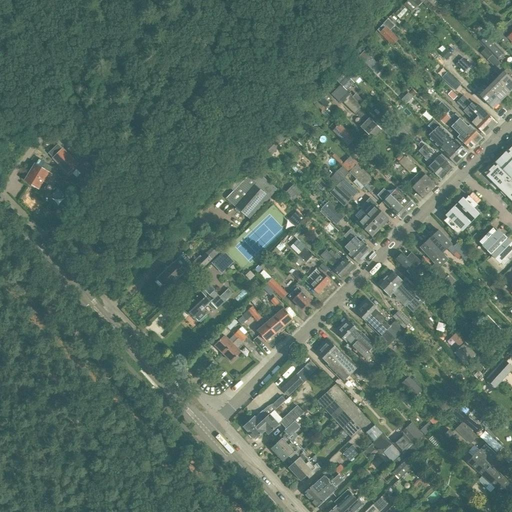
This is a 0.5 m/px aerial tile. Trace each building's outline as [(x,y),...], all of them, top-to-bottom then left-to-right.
[(411,0),(406,0),(403,4),(411,12),(417,5),(411,0)] [(391,16),(385,23),(398,36),(402,33),(398,28),(400,26),(391,16)] [(386,26),(379,33),(387,41),(390,38),(394,34),(386,26)] [(499,61),(505,54),(485,34),(478,40),(492,55),(499,61)] [(452,54),(446,49),(435,60),(443,67),(448,62),(446,60),(452,54)] [(491,55),(485,49),(480,53),(496,68),(501,63),(498,61),(499,61),(492,55),(491,55)] [(364,51),(358,57),(370,69),(376,63),(364,51)] [(360,73),(367,67),(357,57),(350,64),(360,73)] [(465,73),(468,69),(460,61),(456,65),(465,73)] [(339,69),(353,83),(359,77),(345,63),(340,68),(339,69)] [(354,83),(353,83),(339,69),(332,77),(339,83),(347,91),(354,83)] [(492,75),(496,79),(509,93),(511,90),(511,80),(503,72),(500,76),(495,71),(492,75)] [(455,88),(459,83),(448,72),(443,77),(455,88)] [(501,101),(509,93),(496,79),(488,88),(501,101)] [(493,109),(501,101),(488,88),(480,96),(493,109)] [(359,108),(362,106),(347,93),(341,100),(355,113),(359,108)] [(408,93),(405,96),(409,101),(413,97),(408,93)] [(320,94),(316,98),(325,107),(329,103),(320,94)] [(497,123),(478,105),(476,108),(472,104),(471,104),(469,102),(463,96),(460,99),(490,129),(497,123)] [(431,114),(434,111),(419,97),(417,100),(431,114)] [(442,110),(446,114),(450,110),(443,103),(441,102),(436,98),(433,101),(442,110)] [(490,129),(460,99),(457,102),(465,110),(464,111),(474,121),(472,122),(485,135),(490,129)] [(369,118),(359,108),(355,113),(365,123),(361,127),(373,139),(382,129),(370,118),(369,118)] [(299,110),(293,116),(300,123),(306,117),(299,110)] [(455,123),(451,119),(446,114),(442,110),(436,116),(445,124),(447,122),(452,127),(460,135),(458,137),(471,150),(477,144),(455,123)] [(462,159),(428,126),(416,114),(411,119),(426,134),(427,132),(435,140),(436,139),(446,149),(443,152),(456,165),(462,159)] [(460,118),(455,114),(451,119),(455,123),(477,144),(482,138),(470,125),(468,127),(460,118)] [(419,133),(404,118),(399,124),(398,123),(397,124),(406,133),(406,134),(413,140),(419,133)] [(462,159),(468,153),(434,120),(428,126),(462,159)] [(339,124),(333,130),(348,145),(354,139),(339,124)] [(400,139),(406,134),(406,133),(397,124),(391,130),(400,139)] [(281,143),(288,136),(281,130),(275,136),(281,143)] [(267,152),(274,144),(270,140),(262,148),(267,152)] [(438,158),(425,145),(422,148),(447,173),(453,168),(441,155),(438,158)] [(511,146),(509,150),(510,152),(506,156),(505,154),(498,161),(499,163),(495,167),(494,165),(489,170),(490,172),(486,176),(511,201),(511,146)] [(68,174),(79,164),(63,148),(52,158),(68,174)] [(447,173),(422,148),(419,151),(431,164),(432,164),(429,167),(441,179),(447,173)] [(253,157),(258,162),(263,157),(258,152),(253,157)] [(406,157),(405,156),(403,158),(399,162),(398,163),(404,168),(405,168),(410,172),(417,165),(407,156),(406,157)] [(356,165),(348,159),(342,165),(350,172),(349,172),(364,186),(371,179),(356,165)] [(249,162),(243,168),(247,171),(252,166),(249,162)] [(47,182),(51,175),(35,165),(26,180),(38,188),(43,180),(47,182)] [(430,192),(437,185),(421,170),(415,177),(430,192)] [(254,179),(249,175),(226,198),(251,219),(277,189),(259,174),(254,179)] [(423,198),(430,192),(415,177),(408,183),(423,198)] [(337,185),(351,199),(358,192),(344,178),(343,179),(337,185)] [(294,200),(301,193),(294,184),(286,192),(294,200)] [(344,207),(351,199),(337,185),(330,193),(344,207)] [(409,213),(416,206),(406,196),(405,196),(397,188),(390,195),(394,198),(409,213)] [(402,220),(409,213),(394,198),(390,195),(385,189),(378,195),(384,201),(387,204),(392,209),(392,210),(402,220)] [(460,202),(453,209),(468,224),(482,210),(469,196),(468,197),(461,204),(460,202)] [(329,201),(320,210),(336,226),(344,217),(329,201)] [(380,228),(389,219),(374,205),(366,213),(366,214),(380,228)] [(372,236),(380,228),(366,214),(366,213),(362,209),(355,216),(360,220),(358,222),(372,236)] [(468,224),(453,209),(450,212),(452,213),(445,220),(444,221),(458,234),(468,224)] [(296,227),(304,218),(297,211),(289,220),(296,227)] [(307,216),(300,223),(305,229),(312,222),(307,216)] [(296,238),(303,231),(298,226),(291,233),(296,238)] [(501,236),(493,229),(494,229),(493,228),(479,242),(492,254),(507,239),(502,234),(501,236)] [(344,236),(350,242),(365,257),(372,250),(351,229),(344,236)] [(439,230),(430,238),(443,253),(448,248),(454,255),(457,251),(465,260),(471,256),(459,242),(454,246),(439,230)] [(430,238),(421,247),(436,263),(431,267),(443,281),(448,276),(440,267),(444,264),(449,259),(445,254),(443,253),(430,238)] [(511,247),(510,245),(511,244),(507,239),(492,254),(504,266),(511,258),(511,247)] [(359,264),(365,257),(350,242),(345,247),(350,252),(349,254),(359,264)] [(207,254),(192,268),(198,274),(217,255),(212,249),(207,254)] [(298,255),(306,262),(312,256),(304,249),(298,255)] [(329,253),(326,250),(321,256),(327,262),(330,261),(335,266),(335,265),(336,267),(333,270),(343,280),(350,273),(333,257),(329,253)] [(222,273),(234,262),(224,251),(212,263),(222,273)] [(331,251),(329,253),(333,257),(350,273),(356,267),(346,257),(343,259),(337,253),(335,255),(331,251)] [(407,258),(403,253),(395,261),(406,271),(413,264),(416,267),(417,266),(408,257),(407,258)] [(417,266),(421,262),(412,253),(408,257),(417,266)] [(190,265),(182,256),(158,279),(155,282),(161,288),(164,285),(167,289),(191,266),(191,265),(191,264),(190,265)] [(142,269),(147,264),(141,259),(137,263),(142,269)] [(301,276),(295,270),(292,273),(297,279),(301,276)] [(272,278),(271,279),(263,271),(258,276),(282,299),(287,294),(272,278)] [(416,295),(403,282),(392,271),(385,277),(410,302),(416,296),(416,295)] [(416,284),(420,279),(412,272),(408,276),(416,284)] [(318,294),(331,281),(323,273),(315,281),(311,277),(306,282),(318,294)] [(443,284),(436,276),(432,280),(439,288),(443,284)] [(410,302),(385,277),(378,284),(390,296),(393,293),(401,301),(401,302),(405,306),(406,305),(410,302)] [(495,293),(500,288),(495,282),(490,287),(495,293)] [(506,294),(510,290),(505,285),(501,289),(506,294)] [(203,288),(202,288),(201,289),(200,290),(200,291),(200,292),(201,292),(185,307),(186,308),(184,309),(184,311),(187,314),(189,314),(191,313),(195,317),(195,316),(199,321),(206,314),(202,310),(211,301),(218,309),(233,294),(229,289),(220,297),(215,291),(210,295),(204,289),(203,288)] [(289,296),(302,310),(311,301),(298,288),(289,296)] [(418,293),(416,295),(416,296),(423,303),(426,300),(418,293)] [(275,306),(279,303),(275,297),(270,301),(275,306)] [(368,299),(362,305),(387,330),(395,339),(403,331),(395,322),(390,327),(384,321),(386,319),(379,312),(380,311),(368,299)] [(413,313),(416,309),(410,302),(406,305),(413,313)] [(362,305),(356,311),(368,324),(369,323),(378,332),(382,335),(377,340),(385,349),(395,339),(387,330),(362,305)] [(252,307),(248,310),(252,315),(253,316),(257,312),(252,307)] [(284,327),(293,320),(284,309),(275,316),(284,327)] [(252,315),(248,310),(242,315),(246,320),(252,315)] [(404,329),(410,323),(399,311),(393,317),(404,329)] [(257,322),(262,318),(257,312),(253,316),(257,322)] [(276,334),(284,327),(275,316),(267,323),(276,334)] [(369,352),(374,346),(361,332),(348,319),(342,326),(355,338),(368,351),(369,352)] [(499,332),(495,328),(497,326),(494,322),(492,324),(487,319),(481,324),(493,337),(499,332)] [(465,330),(471,336),(480,327),(474,321),(465,330)] [(267,341),(276,334),(267,323),(258,330),(267,341)] [(365,360),(371,354),(369,352),(368,351),(355,338),(342,326),(336,332),(365,360)] [(234,335),(229,340),(233,343),(238,339),(243,333),(239,330),(234,335)] [(237,347),(239,349),(244,344),(252,352),(257,347),(243,333),(238,339),(233,343),(237,347)] [(215,345),(223,354),(233,343),(229,340),(225,335),(215,345)] [(349,376),(350,375),(357,368),(329,340),(322,346),(347,371),(346,372),(349,376)] [(241,352),(239,349),(237,347),(233,343),(223,354),(232,362),(241,352)] [(465,343),(455,353),(465,365),(476,354),(465,343)] [(343,382),(349,376),(346,372),(347,371),(322,346),(316,352),(328,364),(326,365),(343,382)] [(488,382),(495,388),(510,371),(507,368),(511,365),(507,361),(488,382)] [(310,376),(315,372),(308,365),(304,369),(310,376)] [(296,375),(282,389),(289,396),(303,382),(296,375)] [(414,397),(422,391),(409,377),(402,383),(414,397)] [(451,386),(445,391),(451,397),(457,392),(451,386)] [(317,401),(326,410),(335,401),(327,393),(317,401)] [(440,400),(435,405),(444,413),(449,408),(440,400)] [(335,401),(326,410),(334,419),(343,410),(335,401)] [(255,416),(243,427),(249,433),(270,414),(277,408),(273,404),(268,407),(263,411),(256,417),(255,416)] [(295,422),(304,413),(299,407),(281,423),(286,428),(294,421),(295,422)] [(343,410),(334,419),(343,429),(353,420),(343,410)] [(279,425),(270,414),(249,433),(255,440),(265,431),(269,434),(279,425)] [(353,420),(343,429),(352,438),(361,430),(353,420)] [(277,455),(294,439),(291,435),(299,427),(295,422),(294,421),(286,428),(287,429),(274,440),(275,441),(276,440),(278,442),(271,449),(277,455)] [(424,434),(434,426),(430,421),(420,430),(424,434)] [(477,436),(463,422),(456,430),(470,443),(477,436)] [(374,441),(382,433),(375,425),(366,433),(374,441)] [(410,426),(402,433),(403,434),(412,443),(419,437),(420,436),(410,426)] [(449,438),(453,433),(448,429),(444,434),(449,438)] [(391,444),(382,433),(374,441),(371,444),(372,443),(372,444),(362,453),(366,458),(375,450),(373,447),(375,446),(381,453),(391,444)] [(403,434),(393,443),(402,453),(412,443),(403,434)] [(293,458),(303,448),(294,439),(277,455),(284,462),(290,456),(293,458)] [(482,476),(479,480),(486,487),(490,483),(497,488),(504,495),(510,488),(511,486),(511,484),(495,470),(493,469),(491,467),(492,467),(489,464),(497,455),(485,444),(477,453),(476,453),(468,463),(482,476)] [(343,453),(350,460),(359,452),(353,445),(343,453)] [(392,445),(387,449),(396,459),(401,454),(392,445)] [(418,450),(413,445),(404,454),(409,459),(418,450)] [(309,460),(305,456),(308,453),(303,448),(293,458),(292,459),(292,460),(293,459),(295,461),(289,468),(295,474),(309,460)] [(401,464),(394,470),(401,477),(414,465),(407,458),(402,453),(396,459),(401,464)] [(314,466),(312,463),(309,460),(295,474),(301,481),(308,475),(310,477),(309,478),(310,478),(321,468),(317,463),(314,466)] [(339,474),(344,469),(340,465),(335,470),(339,474)] [(318,507),(329,497),(338,489),(336,487),(344,480),(342,478),(345,476),(341,472),(339,475),(331,482),(311,500),(318,507)] [(311,500),(331,482),(325,475),(316,483),(304,493),(311,500)] [(342,511),(350,505),(346,500),(359,488),(353,482),(338,496),(344,502),(339,506),(338,505),(329,511),(342,511)] [(375,511),(378,510),(379,511),(387,504),(383,500),(381,497),(373,505),(365,511),(375,511)] [(355,511),(363,505),(358,500),(359,499),(358,498),(351,505),(350,505),(342,511),(355,511)]
